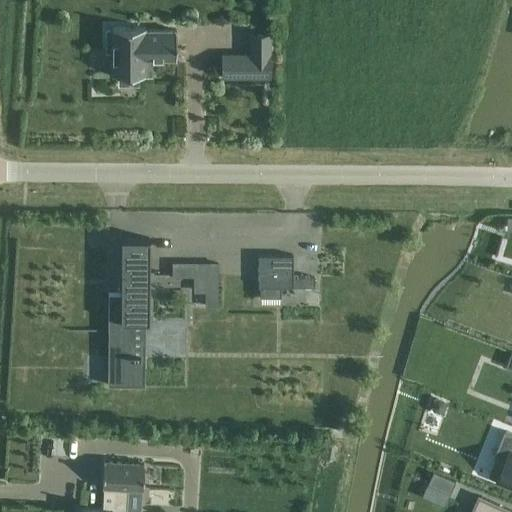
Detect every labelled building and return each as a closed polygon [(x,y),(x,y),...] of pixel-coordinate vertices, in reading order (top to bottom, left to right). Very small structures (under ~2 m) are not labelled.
[(106,30),(106,51),(111,50),(111,74),(119,74),(119,83),(136,83),(136,74),(151,74),(151,59),(175,59),(175,30),(144,30),(144,27),(111,27),(111,30),(106,30)] [(249,78),(270,78),(270,34),(256,34),(255,54),(249,53),(249,78)] [(148,322),(149,238),(120,238),(120,293),(108,293),(107,357),(115,357),(115,382),(107,382),(107,385),(144,385),(144,383),(143,383),(143,356),(139,356),(139,354),(131,354),(132,322),(148,322)] [(313,277),(292,276),(292,255),(258,254),(257,286),(260,286),(259,296),(280,296),(280,286),(292,286),(313,286),(313,277)] [(511,433),(505,431),(495,456),(505,460),(497,480),(511,485),(511,433)] [(80,507),(79,511),(126,511),(127,511),(125,511),(127,488),(142,489),(143,463),(103,460),(101,487),(103,487),(102,508),(80,507)] [(432,472),(427,484),(448,493),(454,481),(432,472)] [(511,511),(511,510),(479,496),(471,511),(511,511)]
